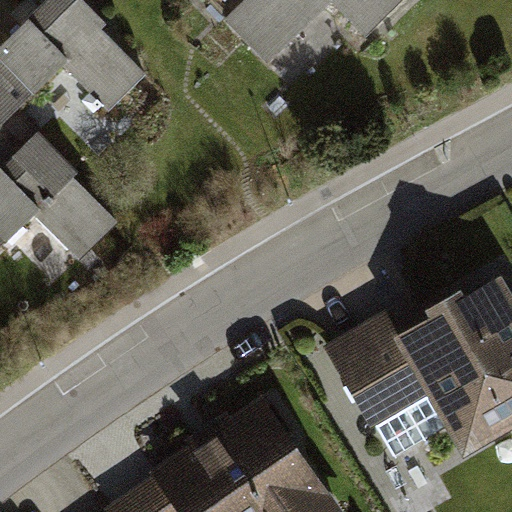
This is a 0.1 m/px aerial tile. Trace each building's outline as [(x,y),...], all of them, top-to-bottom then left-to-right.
[(148,75),(79,0),(45,0),(0,40),(0,126),(19,109),(65,68),(106,113),(148,75)] [(250,0),(226,26),(273,72),(337,6),(369,37),(405,0),(250,0)] [(120,221),(19,109),(0,126),(0,157),(10,168),(0,176),(0,246),(37,213),(78,258),(120,221)] [(388,302),(325,338),(391,453),(447,421),(459,441),(511,411),(511,305),(488,265),(397,317),(388,302)] [(338,511),(260,400),(109,504),(97,511),(338,511)]
